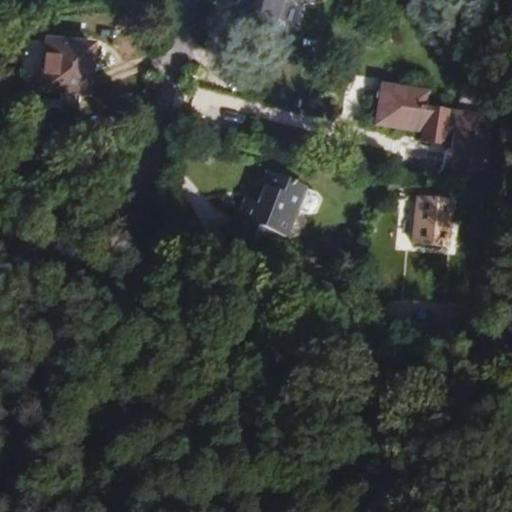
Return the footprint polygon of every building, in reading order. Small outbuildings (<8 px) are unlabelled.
[(269,36),(283,0),(237,0),(229,21),(269,36)] [(92,46),(44,41),(39,92),(88,96),(92,46)] [(423,110),(425,94),(381,87),(374,126),(420,132),(423,110)] [(420,132),(419,142),(444,145),(444,144),(449,144),(448,152),(443,152),(439,174),(481,180),(488,118),(423,110),(420,132)] [(286,238),(296,212),(305,190),(306,187),(265,172),(253,203),(244,199),(231,234),(271,249),(276,235),(286,238)] [(305,190),(296,212),(298,213),(307,216),(315,215),(321,201),(316,194),(308,191),(305,190)] [(448,202),(418,200),(414,244),(445,246),(448,202)] [(472,334),(456,332),(455,342),(471,344),(472,334)]
